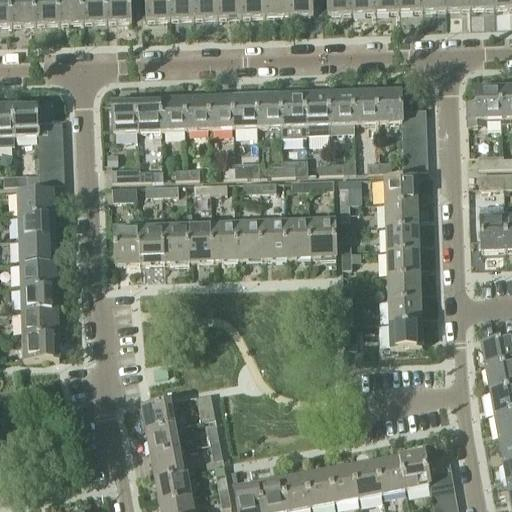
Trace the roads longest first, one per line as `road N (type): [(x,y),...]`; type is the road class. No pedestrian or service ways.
road 1 (residential): [(477,511),(458,400),(451,60)]
road 2 (residential): [(126,511),(98,366),(78,72)]
road 3 (residential): [(78,72),(451,60)]
